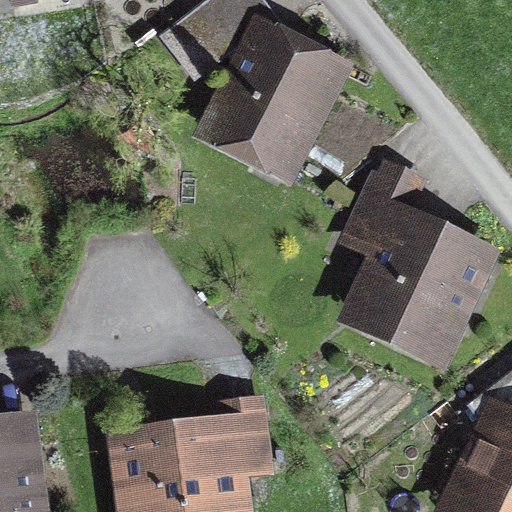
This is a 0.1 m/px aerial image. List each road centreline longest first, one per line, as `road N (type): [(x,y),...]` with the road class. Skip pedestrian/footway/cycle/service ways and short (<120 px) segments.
road 1 (residential): [(511,201),(355,0)]
road 2 (residential): [(153,345),(0,368)]
